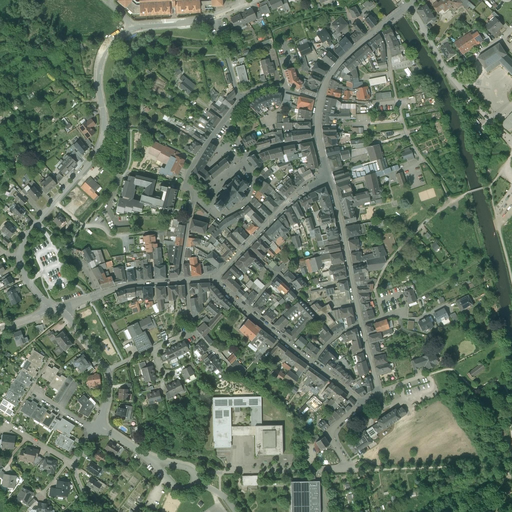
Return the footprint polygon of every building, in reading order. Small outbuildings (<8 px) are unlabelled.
[(120,0),(122,2),(120,4),(125,9),(126,8),(133,14),(140,14),(139,6),(136,6),(131,2),(132,1),(131,0),(120,0)] [(189,3),(185,3),(185,2),(182,2),(182,3),(177,4),(177,2),(174,3),(174,0),(173,0),(171,0),(172,0),(171,0),(171,3),(169,3),(169,4),(164,4),(164,3),(161,3),(161,4),(157,5),(157,4),(154,4),(154,5),(150,5),(150,4),(147,4),(147,5),(142,6),(142,4),(139,5),(139,6),(140,14),(140,16),(169,15),(169,16),(172,14),(172,7),(175,7),(175,14),(178,16),(178,14),(200,13),(200,10),(199,2),(199,1),(196,1),(196,2),(192,3),(192,2),(189,2),(189,3)] [(208,0),(209,2),(199,2),(200,10),(212,9),(212,7),(222,7),(222,0),(208,0)] [(272,0),(268,2),(270,7),(272,10),(281,6),(283,5),(280,0),(272,0)] [(453,0),(442,0),(437,4),(440,8),(436,11),(437,13),(438,14),(439,13),(438,13),(439,13),(437,10),(442,6),(446,11),(455,4),(456,5),(459,8),(461,6),(462,5),(466,9),(469,6),(467,5),(465,3),(461,0),(459,0),(458,1),(454,0),(453,0)] [(267,1),(260,5),(263,12),(264,14),(269,12),(267,8),(270,7),(268,2),(267,3),(267,1)] [(435,18),(427,6),(418,11),(426,24),(431,20),(435,18)] [(355,7),(349,10),(352,19),(360,16),(355,7)] [(252,9),(243,13),(248,22),(248,23),(256,19),(254,14),(252,9)] [(259,12),(254,14),(256,19),(257,21),(262,18),(259,12)] [(500,18),(494,12),(492,14),(495,18),(497,20),(500,18)] [(372,19),(370,16),(368,13),(366,15),(368,18),(364,20),(371,29),(377,24),(375,22),(376,22),(373,18),(372,19)] [(239,15),(230,19),(234,28),(233,28),(234,31),(241,28),(241,29),(246,27),(245,24),(244,24),(240,16),(239,15)] [(341,18),(332,26),(336,31),(338,33),(339,33),(347,25),(341,18)] [(497,20),(495,18),(490,22),(498,31),(503,26),(497,20)] [(498,31),(490,22),(486,27),(485,27),(488,30),(493,35),(498,31)] [(357,24),(355,23),(352,26),(356,32),(360,28),(357,24)] [(486,27),(483,24),(480,27),(485,33),(488,30),(485,27),(486,27)] [(356,32),(350,37),(355,44),(365,35),(360,28),(356,32)] [(390,28),(382,33),(387,45),(388,44),(396,42),(390,28)] [(324,30),(320,32),(322,34),(318,36),(322,43),(326,41),(330,38),(325,31),(324,30)] [(336,31),(332,35),(335,40),(337,38),(338,38),(341,35),(339,33),(338,33),(336,31)] [(479,37),(473,31),(470,33),(475,39),(479,37)] [(471,34),(463,39),(470,49),(477,44),(471,34)] [(382,42),(379,35),(372,40),(377,46),(379,44),(382,42)] [(449,40),(446,36),(441,42),(443,44),(449,40)] [(352,46),(345,38),(342,40),(338,44),(340,46),(345,53),(352,46)] [(463,39),(456,44),(459,49),(462,54),(470,49),(463,39)] [(372,40),(366,45),(372,53),(375,51),(378,48),(377,46),(372,40)] [(396,42),(388,44),(390,49),(398,47),(396,41),(396,42)] [(307,43),(297,48),(301,57),(304,56),(311,52),(310,51),(308,46),(307,43)] [(448,43),(440,48),(447,59),(451,56),(452,57),(455,54),(448,43)] [(507,55),(499,44),(478,58),(485,69),(488,73),(501,64),(498,61),(507,55)] [(372,53),(366,45),(360,49),(367,58),(368,59),(370,58),(374,55),(372,53)] [(335,51),(334,52),(340,58),(345,53),(340,46),(335,51)] [(390,49),(389,50),(390,55),(400,52),(398,47),(390,49)] [(367,58),(360,49),(355,53),(354,55),(360,63),(367,58)] [(321,51),(317,56),(322,60),(328,52),(325,50),(323,53),(321,51)] [(381,51),(380,52),(381,62),(376,63),(378,66),(379,66),(385,65),(385,50),(381,51)] [(337,60),(328,52),(322,60),(331,68),(337,60)] [(511,60),(507,55),(498,61),(501,64),(511,75),(511,113),(508,118),(505,121),(504,123),(503,125),(504,126),(505,128),(506,129),(508,129),(510,129),(511,128),(511,127),(511,60)] [(358,64),(353,56),(343,65),(349,72),(351,71),(355,68),(358,64)] [(266,60),(260,62),(264,76),(274,73),(272,67),(273,66),(272,63),(267,64),(266,60)] [(305,60),(299,62),(302,70),(307,72),(310,69),(307,66),(305,60)] [(399,63),(392,65),(393,71),(411,67),(410,60),(404,62),(399,63)] [(329,70),(316,63),(311,70),(324,76),(329,70)] [(349,72),(343,65),(339,69),(343,72),(342,73),(345,75),(349,72)] [(244,66),(236,68),(240,84),(248,82),(244,66)] [(294,68),(284,71),(286,78),(287,78),(289,86),(293,87),(298,90),(298,91),(301,87),(302,83),(298,80),(298,78),(296,78),(294,69),(294,68)] [(339,69),(333,78),(337,80),(339,77),(342,79),(345,75),(342,73),(343,72),(339,69)] [(310,75),(307,81),(309,82),(308,83),(305,82),(301,93),(311,97),(315,98),(319,86),(322,80),(310,75)] [(195,86),(182,76),(179,80),(182,82),(182,83),(179,87),(189,95),(193,90),(192,89),(195,86)] [(385,77),(368,80),(370,86),(386,83),(385,77)] [(338,83),(330,80),(328,89),(337,90),(338,83)] [(367,87),(352,90),(352,92),(353,92),(354,94),(357,93),(359,100),(369,99),(367,87)] [(341,91),(338,90),(337,90),(328,89),(326,95),(338,98),(339,98),(339,97),(342,97),(342,96),(344,96),(343,99),(348,100),(349,94),(352,95),(352,92),(341,91)] [(228,97),(222,103),(229,109),(235,103),(232,100),(235,96),(234,91),(228,97)] [(281,94),(274,93),(274,94),(272,93),(272,95),(270,95),(270,94),(263,96),(268,107),(271,106),(276,105),(280,105),(281,94)] [(263,96),(257,98),(257,99),(255,100),(255,101),(255,102),(253,101),(249,106),(257,114),(259,111),(260,111),(264,108),(268,107),(263,96)] [(314,101),(299,97),(297,107),(296,109),(298,110),(311,112),(314,101)] [(336,100),(326,98),(324,104),(335,106),(336,100)] [(297,107),(289,103),(289,101),(285,100),(283,109),(289,110),(290,108),(295,109),(296,109),(297,107)] [(356,104),(340,104),(340,103),(336,100),(335,106),(335,107),(337,108),(337,114),(337,115),(349,115),(355,115),(356,104)] [(219,108),(213,103),(210,107),(218,114),(224,106),(225,106),(222,104),(219,108)] [(335,106),(324,104),(322,112),(332,114),(332,115),(333,115),(333,114),(335,107),(335,106)] [(224,106),(218,114),(223,117),(229,110),(224,106)] [(311,112),(298,110),(297,118),(304,119),(310,120),(311,112)] [(332,114),(322,112),(321,124),(331,125),(332,121),(332,115),(332,114)] [(209,120),(202,115),(200,117),(208,123),(209,124),(213,118),(211,117),(209,120)] [(213,118),(209,124),(215,127),(221,120),(215,115),(213,118)] [(91,120),(87,123),(86,123),(79,128),(87,138),(89,137),(95,133),(90,128),(91,128),(95,125),(91,120)] [(209,124),(208,123),(207,125),(204,129),(206,130),(211,133),(215,127),(209,124)] [(195,133),(191,131),(190,133),(189,134),(203,144),(207,139),(200,135),(199,136),(194,133),(195,133)] [(310,131),(293,132),(293,133),(291,133),(292,141),(311,138),(310,131)] [(273,132),(263,135),(265,141),(268,140),(267,136),(273,134),(273,132)] [(336,133),(322,134),(323,140),(325,147),(337,145),(337,142),(337,141),(337,139),(340,139),(340,133),(336,133)] [(252,135),(241,140),(245,148),(256,143),(252,135)] [(269,140),(256,144),(257,148),(264,146),(270,144),(269,140)] [(82,143),(79,141),(74,145),(73,144),(71,147),(74,150),(76,148),(78,151),(81,154),(82,154),(87,149),(82,143)] [(201,147),(194,141),(189,148),(186,146),(184,149),(195,155),(201,147)] [(170,153),(164,150),(165,148),(154,142),(149,151),(153,153),(152,154),(158,157),(158,158),(161,160),(161,161),(169,165),(174,155),(181,159),(183,155),(172,150),(170,153)] [(302,158),(306,156),(315,155),(311,142),(300,144),(302,158)] [(210,143),(204,154),(210,157),(216,147),(210,143)] [(300,145),(298,145),(299,149),(298,150),(298,152),(299,152),(299,153),(294,154),(294,155),(297,154),(298,159),(302,158),(300,145)] [(369,147),(366,147),(367,153),(370,162),(382,159),(378,145),(369,147)] [(289,146),(281,148),(283,155),(290,153),(289,146)] [(364,148),(357,149),(359,155),(367,153),(366,147),(364,148)] [(280,148),(267,151),(271,159),(271,160),(275,160),(274,159),(279,158),(283,156),(282,155),(280,148)] [(339,148),(325,150),(327,157),(340,154),(340,153),(339,148)] [(355,149),(348,151),(350,157),(349,157),(350,158),(359,155),(357,149),(355,149)] [(76,153),(74,151),(71,154),(78,160),(80,158),(76,153)] [(267,151),(259,154),(261,159),(262,163),(265,161),(271,159),(267,151)] [(348,151),(340,153),(340,154),(341,159),(349,157),(350,157),(348,151)] [(405,154),(411,152),(411,151),(410,151),(405,153),(401,154),(403,160),(406,159),(405,154)] [(411,152),(405,154),(406,159),(407,162),(414,159),(411,152)] [(204,154),(196,167),(205,175),(207,174),(208,173),(203,169),(210,157),(204,154)] [(181,159),(174,155),(169,165),(167,170),(177,175),(181,167),(182,167),(183,165),(182,164),(184,160),(181,159)] [(258,162),(253,155),(247,158),(254,167),(259,163),(258,162)] [(318,168),(315,155),(306,156),(308,164),(306,164),(307,167),(307,171),(310,170),(318,168)] [(338,155),(327,158),(331,172),(342,168),(338,155)] [(77,163),(69,156),(62,164),(69,171),(77,163)] [(208,173),(207,174),(212,180),(230,165),(229,164),(232,162),(228,157),(225,159),(208,173)] [(370,162),(351,168),(352,173),(348,174),(350,180),(364,176),(375,173),(380,171),(385,170),(385,169),(387,168),(384,158),(382,159),(370,162)] [(259,163),(254,167),(256,170),(262,166),(261,164),(262,163),(261,159),(258,162),(259,163)] [(282,164),(277,166),(280,170),(291,166),(289,162),(288,162),(285,163),(282,164)] [(69,171),(62,164),(57,169),(65,176),(69,171)] [(380,171),(375,173),(376,177),(399,169),(398,165),(387,168),(385,169),(385,170),(380,171)] [(205,175),(196,167),(191,175),(205,186),(212,180),(207,174),(205,175)] [(265,172),(261,176),(265,180),(273,173),(269,169),(265,172)] [(300,175),(300,176),(304,181),(313,176),(310,170),(300,175)] [(343,172),(342,171),(341,172),(332,174),(335,184),(348,180),(350,180),(348,174),(343,175),(343,174),(343,172)] [(401,172),(396,174),(400,188),(406,186),(401,172)] [(375,173),(364,176),(365,180),(367,189),(378,187),(376,177),(375,173)] [(63,178),(59,174),(55,178),(59,182),(63,178)] [(300,175),(295,179),(300,185),(304,181),(300,176),(300,175)] [(53,180),(49,176),(45,180),(52,189),(57,185),(53,180)] [(133,185),(135,178),(129,176),(128,181),(125,181),(121,197),(123,197),(122,199),(119,198),(116,211),(123,213),(124,211),(131,212),(132,210),(141,212),(143,205),(144,203),(140,202),(134,201),(133,202),(129,201),(129,199),(131,199),(135,185),(133,185)] [(141,195),(140,202),(144,203),(143,205),(150,207),(150,208),(156,210),(156,209),(163,210),(162,212),(167,213),(168,210),(171,211),(171,210),(172,211),(173,206),(177,190),(170,188),(168,187),(168,188),(160,186),(159,190),(164,191),(161,200),(159,200),(160,198),(159,197),(156,197),(155,199),(151,197),(155,181),(135,176),(135,178),(133,185),(135,185),(146,188),(144,195),(141,195)] [(235,177),(232,179),(232,180),(232,182),(227,185),(226,185),(225,185),(225,186),(223,188),(222,188),(224,191),(221,193),(220,193),(221,194),(217,197),(217,196),(216,197),(219,200),(218,202),(217,201),(216,201),(215,201),(215,202),(216,203),(213,205),(219,212),(225,207),(228,211),(229,210),(228,210),(231,207),(232,208),(233,207),(232,206),(235,204),(236,204),(237,204),(236,203),(239,201),(240,201),(240,203),(241,203),(241,202),(245,198),(247,198),(247,197),(246,197),(249,194),(246,190),(246,189),(247,188),(248,188),(249,188),(248,187),(248,184),(249,184),(249,183),(248,184),(246,182),(247,180),(246,180),(245,181),(243,181),(242,180),(241,180),(239,178),(237,179),(235,177),(235,176),(235,177)] [(287,176),(276,188),(286,199),(298,187),(287,176)] [(99,187),(89,178),(80,187),(91,197),(93,195),(99,187)] [(52,189),(45,180),(40,184),(44,188),(48,193),(52,189)] [(348,181),(335,185),(340,203),(351,201),(353,200),(353,197),(349,184),(348,181)] [(269,185),(264,182),(258,192),(262,194),(263,195),(266,189),(269,185)] [(33,187),(31,189),(28,186),(24,189),(28,194),(35,201),(41,195),(33,187)] [(378,187),(367,189),(367,192),(368,197),(369,197),(378,195),(379,198),(382,197),(381,192),(382,191),(382,189),(380,188),(378,188),(378,187)] [(23,197),(19,194),(19,193),(16,191),(14,188),(12,190),(10,193),(9,196),(13,196),(22,206),(27,201),(23,197)] [(320,189),(315,192),(318,200),(323,214),(318,215),(319,222),(321,221),(322,225),(331,223),(335,223),(333,215),(333,212),(331,203),(329,195),(327,195),(325,188),(320,189)] [(262,194),(258,192),(254,198),(258,202),(259,202),(260,201),(260,200),(259,199),(262,194)] [(315,192),(309,194),(312,203),(315,202),(318,200),(315,192)] [(364,193),(355,195),(355,197),(353,197),(353,200),(354,201),(369,198),(369,197),(368,197),(367,192),(364,192),(364,193)] [(284,201),(276,193),(274,196),(271,199),(279,206),(284,201)] [(309,195),(299,201),(302,207),(303,207),(306,205),(307,208),(311,206),(310,203),(312,203),(309,195)] [(279,207),(268,196),(267,198),(262,203),(273,213),(279,207)] [(261,205),(254,198),(250,203),(257,209),(261,205)] [(369,198),(354,201),(353,200),(351,201),(353,207),(364,205),(364,203),(370,202),(369,198)] [(351,201),(340,203),(343,216),(345,224),(356,222),(354,213),(353,207),(351,201)] [(303,217),(296,202),(292,207),(298,219),(303,217)] [(319,211),(315,202),(312,203),(310,203),(311,206),(312,209),(314,213),(319,211)] [(18,206),(12,212),(18,218),(19,217),(20,218),(24,214),(23,213),(24,212),(18,206)] [(248,206),(242,211),(246,215),(251,210),(248,206)] [(262,206),(258,210),(266,219),(271,214),(262,206)] [(297,223),(290,208),(285,213),(291,225),(292,230),(298,227),(297,223)] [(241,218),(237,213),(233,215),(237,221),(238,222),(241,219),(241,218)] [(263,222),(254,213),(249,218),(251,220),(251,219),(258,227),(263,222)] [(65,220),(58,215),(53,221),(59,226),(65,220)] [(233,215),(225,219),(221,223),(226,227),(237,221),(233,215)] [(289,227),(283,215),(278,220),(285,229),(289,227)] [(310,218),(305,219),(309,231),(313,230),(314,229),(310,218)] [(207,224),(192,220),(189,230),(204,234),(207,224)] [(278,220),(272,225),(280,236),(281,237),(285,234),(288,232),(285,229),(278,220)] [(226,227),(221,223),(220,224),(216,221),(214,224),(217,227),(218,227),(221,231),(226,227)] [(251,221),(246,225),(244,223),(242,226),(250,235),(258,228),(251,221)] [(382,221),(364,224),(365,230),(380,227),(383,226),(382,223),(382,221)] [(16,231),(7,223),(1,230),(10,238),(16,231)] [(358,225),(345,227),(347,238),(365,235),(363,224),(358,225)] [(185,226),(178,225),(176,234),(176,237),(183,238),(185,226)] [(280,236),(272,225),(265,233),(273,241),(273,242),(280,236)] [(216,230),(215,229),(212,226),(207,232),(210,234),(212,236),(216,241),(217,241),(218,242),(221,239),(217,235),(219,233),(216,230)] [(248,237),(239,227),(232,234),(242,244),(248,237)] [(314,229),(313,230),(314,233),(317,242),(323,241),(321,236),(319,228),(318,228),(314,229)] [(330,231),(327,231),(327,234),(321,236),(323,241),(327,240),(332,239),(332,238),(331,234),(330,231)] [(241,244),(231,233),(226,238),(237,249),(241,244)] [(273,241),(265,233),(260,238),(264,241),(268,245),(273,241)] [(155,243),(154,235),(143,236),(143,245),(155,244),(155,243)] [(300,244),(298,235),(291,237),(294,249),(301,247),(300,244)] [(216,241),(212,236),(208,242),(209,243),(210,244),(213,246),(216,241)] [(273,242),(278,247),(285,242),(281,237),(280,236),(273,242)] [(176,237),(175,242),(164,241),(164,245),(165,245),(175,246),(182,246),(183,238),(176,237)] [(195,239),(188,238),(187,247),(193,247),(194,247),(194,244),(199,245),(199,240),(195,239)] [(269,248),(260,239),(255,244),(264,253),(266,251),(269,248)] [(358,239),(348,241),(350,251),(359,249),(358,239)] [(235,251),(226,241),(222,245),(221,245),(224,248),(219,255),(226,261),(235,251)] [(273,242),(269,246),(274,252),(278,248),(278,247),(273,242)] [(157,243),(155,243),(155,244),(143,245),(145,245),(146,253),(153,252),(153,249),(157,248),(157,243)] [(219,243),(215,248),(213,251),(218,256),(219,255),(224,248),(221,245),(222,245),(219,243)] [(264,253),(255,244),(250,248),(262,260),(265,256),(266,255),(264,253)] [(175,246),(165,245),(165,248),(168,248),(167,251),(168,252),(168,254),(170,262),(173,263),(173,262),(175,246)] [(339,245),(324,248),(325,251),(325,254),(329,253),(341,251),(339,245)] [(182,246),(175,246),(173,262),(173,263),(172,266),(178,266),(182,246)] [(377,247),(371,248),(373,255),(368,256),(369,260),(384,256),(387,256),(382,246),(380,246),(377,247)] [(157,248),(153,249),(153,252),(153,260),(154,260),(161,259),(160,248),(157,248)] [(275,254),(269,248),(266,251),(272,257),(275,254)] [(101,250),(90,251),(95,259),(89,262),(92,269),(100,266),(101,270),(107,268),(105,263),(101,250)] [(90,251),(83,255),(88,263),(89,262),(95,259),(90,251)] [(213,251),(212,251),(208,256),(206,259),(218,270),(225,262),(218,256),(213,251)] [(247,251),(238,260),(246,268),(247,267),(251,263),(255,259),(247,251)] [(357,252),(350,254),(352,263),(358,262),(363,261),(362,258),(361,252),(357,252)] [(330,255),(330,259),(332,265),(343,263),(341,253),(330,255)] [(197,255),(196,255),(196,257),(192,258),(190,258),(189,258),(190,262),(190,265),(200,264),(203,264),(202,262),(206,259),(199,256),(197,255)] [(289,261),(285,256),(281,260),(283,263),(284,265),(289,261)] [(319,257),(309,259),(312,272),(321,269),(323,269),(321,261),(320,256),(319,257)] [(366,260),(366,265),(367,271),(381,270),(386,263),(386,262),(384,256),(369,260),(366,260)] [(264,267),(255,259),(251,263),(260,271),(264,267)] [(312,272),(309,259),(304,260),(305,262),(309,273),(312,272)] [(142,260),(133,262),(134,267),(139,266),(139,270),(142,269),(143,269),(142,260)] [(246,268),(238,260),(234,265),(244,274),(249,269),(247,267),(246,268)] [(305,262),(299,265),(303,277),(309,273),(305,262)] [(283,263),(279,267),(275,272),(279,272),(285,266),(284,265),(283,263)] [(200,264),(190,265),(192,277),(201,276),(200,264)] [(162,266),(154,266),(155,279),(165,278),(165,265),(162,266)] [(366,265),(358,267),(358,265),(352,267),(353,274),(361,273),(367,271),(366,265)] [(92,269),(91,269),(95,277),(103,273),(101,270),(100,266),(92,269)] [(147,266),(143,267),(144,280),(151,280),(150,266),(147,266)] [(172,266),(169,266),(168,278),(178,278),(178,266),(172,266)] [(211,266),(209,267),(209,266),(203,267),(204,275),(211,274),(214,273),(216,271),(218,270),(213,266),(212,267),(211,266)] [(329,269),(329,270),(329,271),(322,273),(323,277),(330,275),(341,272),(345,272),(344,266),(331,269),(329,269)] [(123,267),(113,268),(118,284),(126,282),(123,267)] [(242,275),(233,267),(229,271),(238,279),(242,275)] [(258,271),(254,267),(251,271),(252,272),(255,274),(249,280),(250,280),(254,284),(258,280),(262,276),(257,272),(258,271)] [(133,270),(126,271),(128,282),(135,281),(133,270)] [(238,284),(231,278),(232,277),(232,276),(231,274),(228,271),(221,280),(235,293),(239,289),(241,287),(238,284)] [(288,271),(283,276),(290,283),(295,278),(288,271)] [(342,273),(333,275),(334,281),(343,279),(346,278),(345,272),(341,272),(342,273)] [(112,277),(104,279),(103,276),(102,274),(103,273),(95,277),(98,281),(101,289),(115,285),(112,277)] [(361,273),(353,274),(355,282),(356,282),(365,280),(363,273),(361,273)] [(13,282),(10,277),(3,281),(6,286),(8,285),(13,283),(13,282)] [(282,282),(276,278),(270,285),(273,287),(274,286),(276,288),(276,289),(276,288),(282,282)] [(300,278),(291,283),(297,290),(306,285),(300,278)] [(264,286),(258,280),(254,284),(256,286),(261,290),(264,286)] [(349,291),(347,281),(336,283),(337,288),(338,290),(338,294),(340,293),(349,291)] [(289,290),(282,282),(276,288),(277,289),(280,292),(281,292),(284,295),(289,290)] [(210,283),(198,284),(199,294),(199,297),(199,298),(199,305),(202,304),(206,302),(205,299),(205,292),(210,291),(210,287),(210,283)] [(198,284),(189,285),(189,295),(199,294),(198,284)] [(223,297),(212,284),(210,287),(210,291),(209,294),(209,295),(216,304),(217,305),(219,303),(223,297)] [(367,287),(357,288),(357,293),(372,292),(373,284),(367,285),(367,287)] [(177,286),(167,286),(169,301),(173,301),(175,300),(175,295),(178,295),(177,286)] [(261,290),(256,286),(253,289),(251,292),(257,296),(261,290)] [(152,287),(143,287),(143,300),(152,299),(152,287)] [(164,287),(155,287),(157,299),(163,299),(166,299),(164,287)] [(134,288),(126,289),(125,290),(126,298),(127,301),(132,299),(136,299),(135,297),(134,288)] [(333,288),(325,290),(327,298),(329,296),(330,296),(334,294),(333,291),(333,288)] [(14,289),(6,293),(12,305),(21,301),(17,293),(15,289),(14,289)] [(242,292),(239,289),(235,293),(240,298),(244,294),(242,292)] [(125,290),(114,293),(117,302),(120,300),(126,298),(125,290)] [(288,297),(284,301),(286,302),(290,299),(292,301),(296,297),(290,290),(286,295),(288,297)] [(325,290),(310,293),(312,303),(312,305),(317,302),(324,299),(327,298),(325,290)] [(407,292),(404,293),(408,304),(416,301),(413,292),(412,290),(407,292)] [(248,296),(244,301),(249,305),(254,299),(257,296),(251,292),(248,296)] [(270,296),(265,292),(260,298),(265,302),(270,296)] [(368,293),(358,294),(359,300),(365,300),(366,302),(370,302),(368,293)] [(277,294),(275,296),(274,298),(277,301),(278,302),(282,299),(278,294),(277,294)] [(468,296),(456,302),(458,307),(461,306),(463,310),(468,307),(469,308),(473,305),(468,296)] [(232,305),(223,297),(219,303),(227,311),(232,305)] [(199,298),(190,299),(191,307),(193,318),(201,311),(199,305),(199,298)] [(260,298),(252,308),(260,315),(265,308),(262,305),(265,302),(260,298)] [(163,299),(157,299),(157,303),(159,312),(170,308),(169,303),(163,304),(163,299)] [(277,301),(273,305),(275,307),(279,303),(280,305),(284,301),(282,299),(278,302),(277,301)] [(302,318),(297,324),(303,329),(314,316),(307,307),(300,300),(290,309),(286,312),(290,316),(295,311),(302,318)] [(214,306),(210,302),(205,309),(215,317),(220,311),(216,308),(214,306)] [(312,305),(310,306),(315,312),(322,308),(317,302),(312,305)] [(360,303),(362,312),(372,310),(371,306),(372,306),(373,305),(372,302),(371,302),(370,302),(366,302),(360,303)] [(339,310),(331,311),(328,304),(322,308),(326,313),(334,323),(335,322),(338,321),(341,319),(339,310)] [(322,308),(315,312),(319,316),(326,313),(322,308)] [(351,308),(339,310),(341,319),(353,316),(351,308)] [(276,316),(268,309),(262,317),(270,323),(276,316)] [(443,309),(433,315),(438,323),(441,321),(442,323),(445,321),(444,319),(448,318),(443,309)] [(372,310),(362,312),(364,321),(374,318),(372,310)] [(219,312),(211,322),(207,326),(211,330),(223,315),(219,312)] [(290,316),(286,312),(282,316),(287,321),(291,317),(290,316)] [(334,323),(326,313),(319,316),(328,326),(334,323)] [(211,322),(206,316),(202,320),(204,323),(207,326),(211,322)] [(282,316),(273,326),(279,331),(285,325),(288,321),(287,321),(282,316)] [(149,317),(137,323),(140,330),(153,324),(149,317)] [(353,317),(346,318),(348,325),(348,327),(355,323),(353,317)] [(430,329),(433,327),(428,318),(424,319),(421,320),(422,321),(418,323),(422,331),(429,328),(430,329)] [(255,326),(248,319),(239,330),(251,341),(255,337),(261,329),(256,326),(256,325),(256,326),(255,326)] [(386,320),(374,324),(376,331),(376,333),(389,329),(387,322),(386,320)] [(140,330),(137,323),(126,328),(127,328),(139,352),(138,352),(139,353),(152,347),(145,331),(142,333),(140,330)] [(204,323),(196,330),(209,345),(213,342),(206,335),(211,330),(207,326),(204,323)] [(337,326),(331,330),(335,335),(344,329),(341,324),(340,323),(337,326)] [(297,324),(294,328),(295,329),(293,331),(288,328),(283,334),(292,341),(299,333),(300,333),(303,329),(297,324)] [(372,324),(365,325),(367,333),(374,331),(372,324)] [(283,334),(288,328),(285,325),(279,331),(283,334)] [(324,326),(320,329),(317,331),(321,335),(322,333),(323,332),(324,334),(328,331),(324,326)] [(269,335),(261,329),(255,337),(263,343),(264,342),(269,335)] [(356,329),(351,331),(354,339),(353,340),(354,341),(359,340),(356,329)] [(324,334),(324,335),(322,333),(321,335),(319,337),(326,343),(332,337),(328,331),(324,334)] [(350,331),(345,333),(348,339),(349,341),(353,340),(354,339),(351,331),(350,331)] [(21,332),(14,334),(15,338),(14,339),(15,340),(16,341),(19,340),(21,344),(24,343),(21,332)] [(52,332),(47,336),(51,340),(54,338),(56,337),(52,332)] [(56,337),(54,338),(64,351),(72,345),(62,332),(56,337)] [(380,333),(368,336),(370,343),(377,341),(382,340),(380,335),(380,333)] [(276,341),(269,335),(264,342),(265,343),(271,347),(276,341)] [(263,343),(255,337),(251,341),(251,342),(252,342),(254,344),(253,345),(258,349),(263,343)] [(307,342),(300,337),(295,343),(302,349),(307,342)] [(359,340),(354,341),(353,342),(354,345),(350,346),(352,354),(362,351),(361,346),(359,340)] [(377,341),(370,343),(372,355),(380,353),(377,344),(377,341)] [(184,342),(178,345),(182,354),(189,351),(184,342)] [(207,350),(201,342),(195,347),(197,350),(194,352),(198,357),(207,350)] [(319,351),(309,342),(303,349),(314,358),(319,351)] [(287,350),(278,343),(270,354),(273,357),(276,354),(281,358),(282,357),(287,350)] [(182,354),(178,345),(171,348),(176,357),(182,354)] [(176,357),(171,348),(165,351),(166,353),(169,359),(170,360),(176,357)] [(326,348),(317,360),(324,366),(332,357),(335,361),(338,359),(339,360),(342,359),(341,357),(338,359),(331,352),(326,348)] [(44,357),(33,350),(30,355),(33,357),(30,361),(28,360),(27,360),(40,368),(44,362),(42,360),(44,357)] [(298,359),(287,350),(282,357),(292,366),(293,365),(298,359)] [(363,353),(356,356),(358,364),(365,361),(363,353)] [(233,354),(227,360),(227,361),(227,360),(230,364),(230,365),(237,358),(236,358),(233,354)] [(260,354),(253,362),(256,364),(257,363),(260,365),(265,358),(260,354)] [(381,355),(373,358),(375,366),(383,364),(387,362),(384,354),(381,355)] [(430,354),(423,357),(423,358),(416,360),(418,367),(425,365),(427,369),(435,366),(434,365),(437,364),(437,362),(436,359),(435,358),(434,356),(431,357),(430,354)] [(77,360),(74,362),(77,367),(87,360),(83,355),(77,360)] [(206,363),(205,364),(207,367),(210,367),(210,370),(212,372),(214,370),(215,371),(217,374),(222,370),(219,367),(221,365),(218,361),(218,362),(216,361),(217,359),(214,356),(212,358),(206,363)] [(342,359),(339,360),(340,363),(347,370),(350,368),(344,358),(342,359)] [(307,365),(298,359),(293,365),(299,370),(302,372),(307,365)] [(40,368),(27,360),(24,365),(27,366),(24,371),(22,369),(21,370),(34,378),(37,372),(35,371),(38,367),(40,368)] [(87,360),(77,367),(81,372),(87,368),(90,365),(87,360)] [(416,360),(411,362),(413,370),(419,368),(418,367),(416,360)] [(331,362),(329,361),(324,367),(331,372),(336,366),(333,363),(333,362),(332,361),(331,362)] [(358,364),(356,364),(360,377),(368,373),(365,361),(358,364)] [(246,370),(239,363),(234,369),(242,375),(246,370)] [(291,368),(284,363),(282,366),(288,371),(289,370),(291,368)] [(389,364),(376,368),(378,376),(391,372),(390,371),(390,369),(391,369),(393,368),(393,367),(392,363),(389,364)] [(482,363),(467,374),(471,379),(485,368),(482,363)] [(341,368),(337,364),(336,366),(331,372),(338,378),(344,371),(340,368),(341,368)] [(48,366),(41,377),(50,383),(49,385),(59,370),(53,367),(52,369),(48,366)] [(146,368),(142,369),(144,376),(154,373),(152,366),(146,368)] [(88,370),(85,373),(87,375),(94,370),(92,367),(88,370)] [(186,368),(182,370),(183,373),(182,373),(185,380),(190,378),(189,377),(193,375),(192,371),(191,369),(190,367),(186,368)] [(319,374),(310,367),(305,374),(304,375),(307,377),(308,378),(304,384),(305,385),(302,389),(307,393),(309,390),(311,387),(312,385),(311,385),(310,385),(309,384),(311,380),(314,382),(319,374)] [(285,375),(275,368),(271,374),(281,381),(283,378),(285,375)] [(34,378),(21,370),(18,375),(21,376),(18,380),(16,379),(15,379),(28,387),(31,382),(29,381),(32,376),(34,378)] [(59,370),(49,385),(59,391),(67,378),(61,375),(60,377),(56,375),(59,370)] [(285,375),(283,378),(293,386),(299,378),(295,375),(289,370),(285,375)] [(344,371),(338,378),(344,383),(350,377),(344,371)] [(154,373),(144,376),(145,382),(156,380),(154,373)] [(329,381),(320,374),(314,382),(317,385),(316,387),(314,389),(311,387),(309,390),(315,395),(320,390),(329,381)] [(59,391),(54,400),(59,403),(59,402),(73,379),(69,375),(67,378),(59,391)] [(98,375),(88,376),(89,385),(92,385),(92,386),(97,385),(96,384),(100,384),(98,375)] [(344,383),(348,387),(354,381),(350,377),(344,383)] [(28,387),(15,379),(12,384),(15,386),(12,390),(10,389),(9,389),(22,397),(26,392),(23,390),(26,386),(28,388),(28,387)] [(179,381),(172,384),(177,393),(183,390),(181,386),(179,381)] [(331,383),(324,391),(327,393),(330,395),(337,387),(331,383)] [(360,383),(358,384),(360,388),(354,391),(355,392),(355,393),(356,393),(357,394),(361,397),(366,394),(364,390),(360,383)] [(371,383),(366,384),(366,385),(365,386),(363,387),(364,390),(365,390),(367,394),(373,390),(371,383)] [(172,384),(166,387),(169,392),(171,396),(177,393),(172,384)] [(337,387),(330,395),(334,399),(336,400),(343,392),(337,387)] [(22,397),(9,389),(6,394),(9,395),(6,400),(4,398),(3,399),(16,407),(20,401),(17,400),(20,396),(22,397)] [(128,390),(119,389),(119,399),(127,400),(128,394),(128,390)] [(151,393),(147,395),(149,404),(161,401),(159,391),(154,393),(154,392),(151,393)] [(336,400),(334,402),(335,402),(337,405),(339,403),(340,402),(341,403),(347,396),(343,392),(336,400)] [(88,400),(84,395),(77,401),(78,401),(79,400),(84,405),(79,412),(78,412),(88,417),(87,417),(92,408),(92,407),(92,406),(93,405),(88,400)] [(282,425),(262,426),(261,397),(212,398),(213,442),(214,442),(214,447),(230,446),(230,441),(231,441),(230,408),(250,407),(251,426),(236,427),(236,432),(255,431),(256,455),(283,455),(282,425)] [(319,402),(313,397),(307,403),(315,410),(316,410),(318,412),(320,409),(318,407),(321,405),(319,402)] [(356,403),(350,398),(347,401),(346,402),(348,404),(349,404),(352,407),(356,403)] [(16,407),(3,399),(0,404),(3,405),(0,409),(0,410),(10,416),(14,411),(11,410),(14,406),(16,407)] [(329,402),(327,404),(330,407),(335,402),(334,402),(336,400),(334,399),(333,400),(332,399),(329,402)] [(27,400),(20,411),(30,417),(38,404),(32,401),(31,403),(27,400)] [(38,404),(30,417),(39,423),(47,410),(42,407),(41,409),(37,406),(38,404)] [(124,409),(118,408),(116,417),(125,419),(129,420),(131,411),(132,407),(125,406),(124,409)] [(402,407),(396,411),(401,418),(406,414),(402,407)] [(341,408),(340,408),(336,412),(341,418),(346,413),(341,408)] [(388,414),(377,421),(378,423),(383,430),(401,418),(396,411),(395,409),(391,412),(389,413),(388,413),(388,414)] [(49,414),(46,412),(47,410),(39,423),(44,426),(45,423),(50,426),(54,420),(57,416),(51,413),(50,415),(49,414)] [(336,412),(335,411),(330,414),(336,421),(341,418),(336,412)] [(330,414),(324,419),(330,426),(336,421),(330,414)] [(73,426),(62,419),(62,420),(60,423),(57,427),(57,428),(64,432),(64,431),(69,433),(73,426)] [(329,426),(324,420),(320,423),(319,423),(318,424),(318,425),(317,426),(323,432),(329,426)] [(383,430),(378,423),(373,426),(376,431),(377,433),(383,430)] [(371,431),(370,430),(367,430),(369,432),(368,433),(369,436),(368,436),(369,439),(370,438),(371,437),(373,440),(377,437),(376,434),(377,433),(376,431),(374,432),(373,430),(371,431)] [(361,450),(369,444),(372,442),(369,439),(368,436),(364,431),(346,443),(351,451),(352,450),(354,454),(359,451),(361,450)] [(15,437),(3,435),(2,440),(0,439),(0,444),(0,445),(0,447),(9,448),(9,447),(13,448),(15,437)] [(62,435),(57,444),(68,450),(73,442),(67,438),(62,435)] [(320,440),(316,443),(321,450),(329,445),(324,437),(320,440)] [(115,446),(109,443),(107,446),(107,445),(105,448),(105,449),(108,451),(108,450),(115,455),(119,450),(119,449),(115,446)] [(38,451),(26,448),(25,453),(21,452),(19,461),(19,459),(23,460),(25,459),(33,461),(34,456),(37,457),(37,455),(38,451)] [(103,454),(97,451),(96,453),(94,456),(94,458),(96,459),(97,460),(99,461),(104,464),(108,458),(103,454)] [(39,457),(37,455),(37,457),(34,456),(33,461),(32,463),(36,466),(37,464),(42,458),(39,456),(39,457)] [(56,462),(45,459),(45,461),(43,466),(43,468),(48,469),(47,473),(53,474),(55,467),(56,462)] [(96,466),(90,462),(89,465),(87,468),(88,469),(90,471),(92,473),(93,473),(95,475),(96,475),(97,476),(101,470),(96,466)] [(4,475),(3,480),(2,487),(14,488),(16,476),(4,475)] [(257,476),(242,476),(242,486),(247,486),(247,484),(257,484),(257,476)] [(96,483),(91,479),(89,482),(87,484),(87,486),(89,487),(90,487),(97,492),(101,486),(96,483)] [(67,483),(58,481),(57,489),(51,489),(50,495),(56,496),(56,495),(65,496),(67,495),(67,491),(69,490),(69,488),(68,486),(67,486),(67,484),(67,483)] [(319,511),(319,482),(291,482),(291,511),(319,511)] [(32,493),(23,488),(17,500),(18,500),(18,499),(21,501),(22,502),(22,501),(26,503),(26,504),(28,501),(29,500),(29,499),(32,493)] [(34,499),(27,505),(30,507),(36,501),(34,499)] [(36,501),(30,507),(32,509),(35,506),(38,507),(38,503),(36,501)] [(46,504),(38,503),(38,507),(35,506),(32,509),(29,511),(54,511),(54,510),(51,510),(52,507),(45,506),(46,504)]
